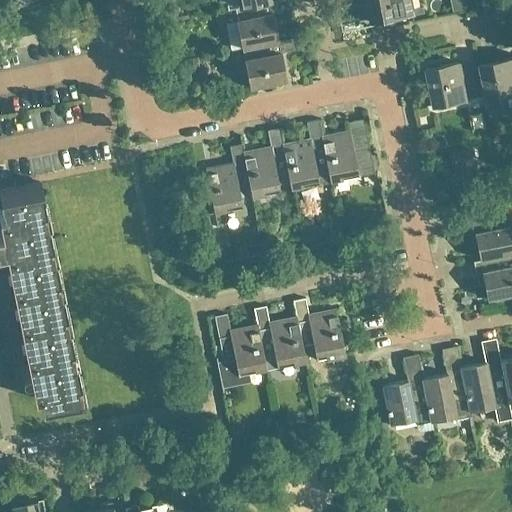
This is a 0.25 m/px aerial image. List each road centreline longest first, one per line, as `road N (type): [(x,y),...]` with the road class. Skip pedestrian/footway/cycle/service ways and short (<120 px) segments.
road 1 (residential): [(119,0),(141,108),(151,119),(167,125),(331,93)]
road 2 (residential): [(331,93),(384,83),(421,279)]
road 3 (residential): [(191,307),(339,274),(375,288)]
